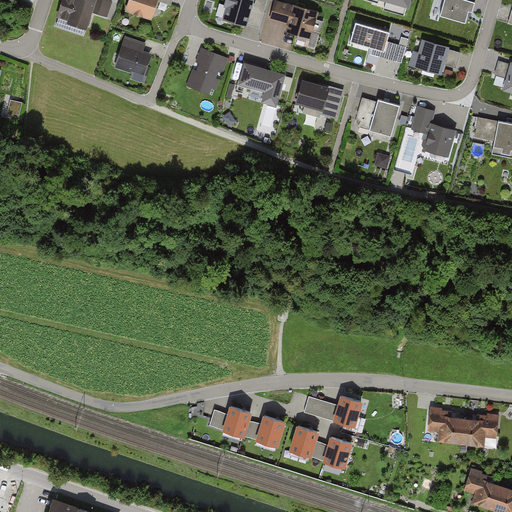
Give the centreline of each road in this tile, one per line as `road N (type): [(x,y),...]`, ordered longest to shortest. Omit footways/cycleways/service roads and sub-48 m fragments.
road 1 (unclassified): [(0,365),(95,403),(138,407),(280,381),(357,379),(511,396)]
road 2 (residential): [(182,25),(452,96),(472,79),(495,0)]
road 3 (track): [(245,143),(367,185),(511,213)]
road 4 (unclassified): [(134,511),(0,464)]
road 5 (residential): [(21,47),(149,103)]
